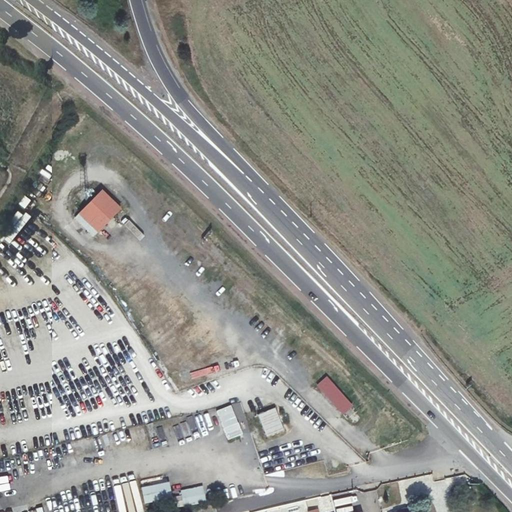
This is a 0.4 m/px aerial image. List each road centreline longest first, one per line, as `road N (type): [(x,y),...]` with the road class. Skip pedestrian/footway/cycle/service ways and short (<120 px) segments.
road 1 (primary): [(0,8),(166,147),(511,489)]
road 2 (unknown): [(163,449),(81,471),(57,460),(41,424),(157,388),(230,352)]
road 3 (primary): [(511,461),(269,204)]
road 4 (primary): [(269,204),(31,0)]
road 5 (primary): [(269,204),(169,83),(135,0)]
road 6 (unknown): [(230,352),(369,474),(372,511)]
road 7 (unknown): [(128,244),(230,352)]
